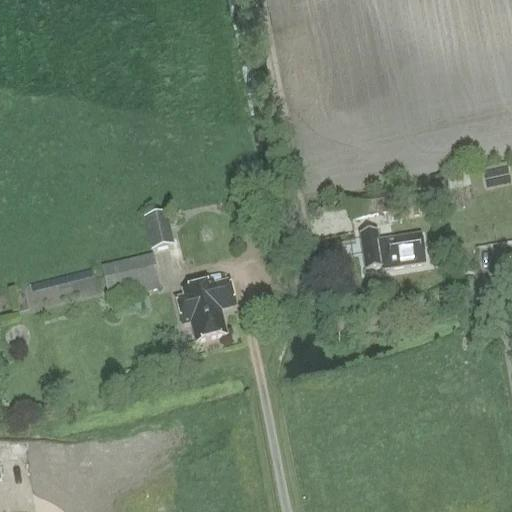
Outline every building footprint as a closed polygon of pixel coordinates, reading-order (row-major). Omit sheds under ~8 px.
[(383,195),(346,203),(350,223),(387,215),(383,195)] [(167,215),(143,221),(151,253),(174,248),(167,215)] [(377,233),(359,236),(365,273),(381,271),(382,274),(425,267),(420,237),(378,243),(377,233)] [(153,256),(101,269),(108,297),(136,290),(134,281),(158,275),(153,256)] [(237,311),(230,284),(215,288),(214,286),(182,294),(183,299),(175,301),(182,330),(191,328),(195,346),(228,339),(222,314),(237,311)] [(478,335),(468,338),(472,352),(483,349),(478,335)] [(45,511),(115,511),(107,480),(41,497),(45,511)]
